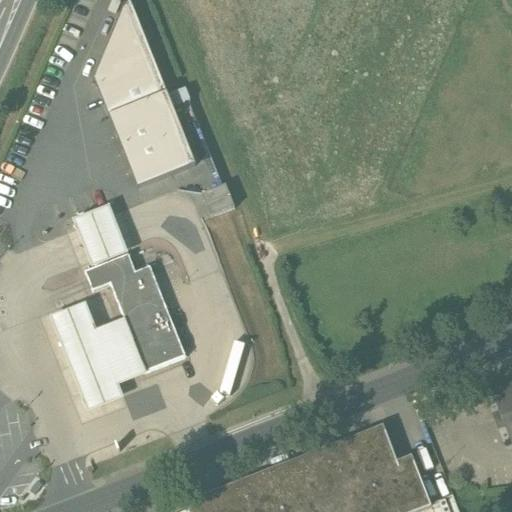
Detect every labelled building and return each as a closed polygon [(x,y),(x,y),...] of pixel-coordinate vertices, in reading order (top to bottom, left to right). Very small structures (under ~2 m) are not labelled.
[(127,0),(94,84),(138,191),(195,169),(127,0)] [(202,193),(210,216),(234,208),(227,185),(202,193)] [(90,272),(128,257),(119,236),(108,208),(70,223),(82,251),(90,272)] [(128,257),(90,272),(82,275),(90,296),(109,288),(123,324),(143,375),(184,359),(149,272),(136,278),(128,257)] [(143,375),(123,324),(112,328),(95,335),(90,322),(84,308),(50,321),(56,336),(68,368),(77,391),(87,416),(123,402),(118,389),(134,383),(145,379),(143,375)] [(511,387),(492,395),(511,445),(511,387)] [(385,434),(187,511),(419,511),(431,507),(414,464),(399,470),(385,434)]
